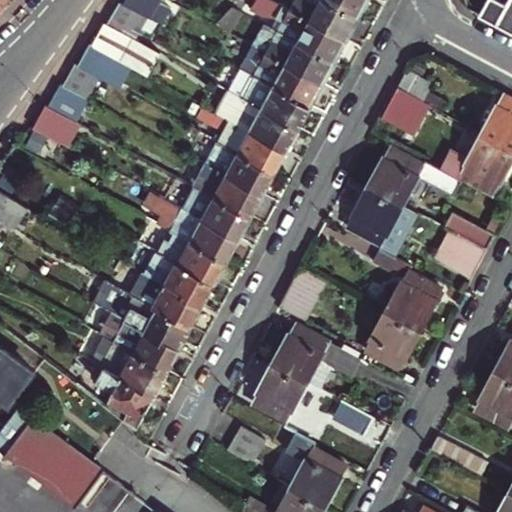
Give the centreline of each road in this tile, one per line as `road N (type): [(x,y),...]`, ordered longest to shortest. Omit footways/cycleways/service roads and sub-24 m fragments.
road 1 (residential): [(174,450),(413,11)]
road 2 (residential): [(511,252),(373,511)]
